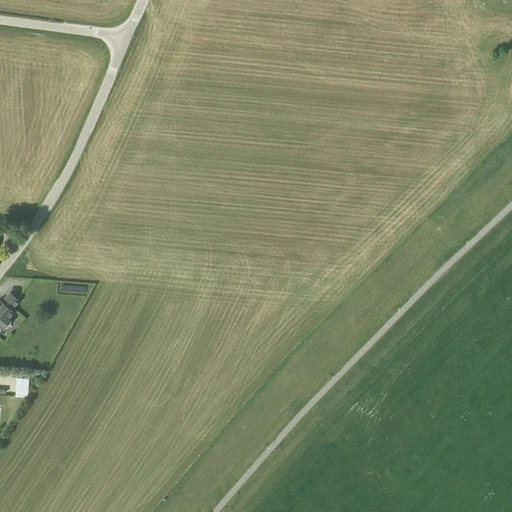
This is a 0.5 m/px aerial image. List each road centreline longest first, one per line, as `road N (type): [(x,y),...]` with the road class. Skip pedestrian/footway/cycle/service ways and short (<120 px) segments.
road 1 (unclassified): [(0,277),(61,186),(125,36)]
road 2 (unclassified): [(125,36),(0,21)]
